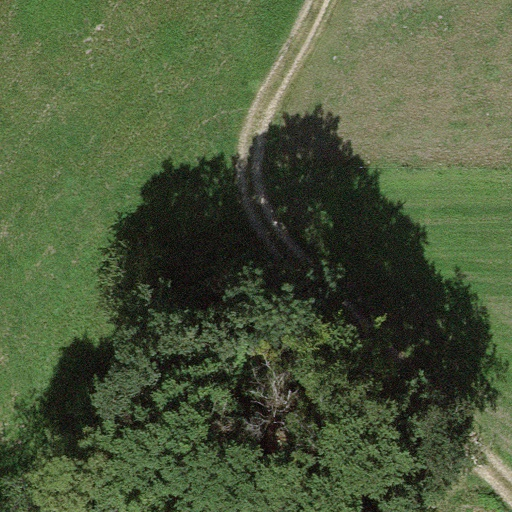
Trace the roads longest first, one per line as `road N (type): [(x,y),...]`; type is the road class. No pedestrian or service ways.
road 1 (track): [(511,498),(312,319),(262,231),(241,159),(262,101),(307,35),(317,0)]
road 2 (track): [(307,35),(447,0)]
